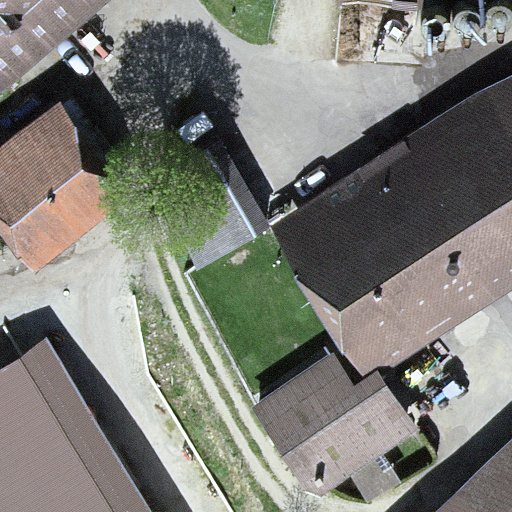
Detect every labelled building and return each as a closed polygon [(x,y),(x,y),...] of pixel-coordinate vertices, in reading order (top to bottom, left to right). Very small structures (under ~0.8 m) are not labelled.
[(0,0),(0,82),(101,0),(0,0)] [(489,87),(292,208),(306,230),(287,242),(364,368),(511,277),(511,103),(502,109),(489,87)] [(0,238),(27,218),(37,231),(89,192),(96,200),(107,192),(45,110),(0,144),(0,238)] [(322,367),(261,408),(283,442),(290,437),(316,476),(401,418),(374,378),(343,399),(322,367)] [(511,511),(511,458),(452,511),(511,511)]
